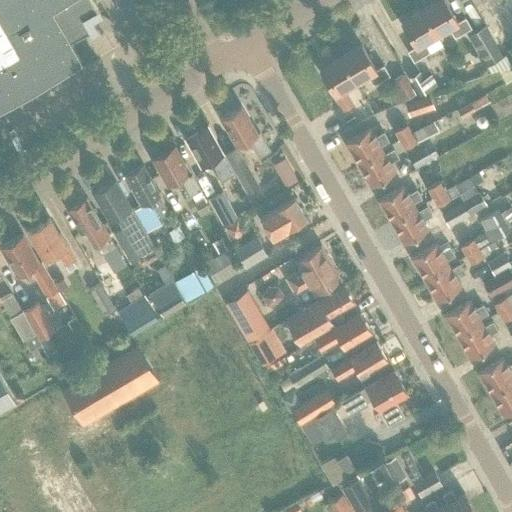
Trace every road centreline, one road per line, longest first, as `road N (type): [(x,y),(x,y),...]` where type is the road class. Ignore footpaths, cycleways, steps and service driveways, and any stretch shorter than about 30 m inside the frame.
road 1 (residential): [(511,510),(243,47)]
road 2 (tertiary): [(0,188),(208,67)]
